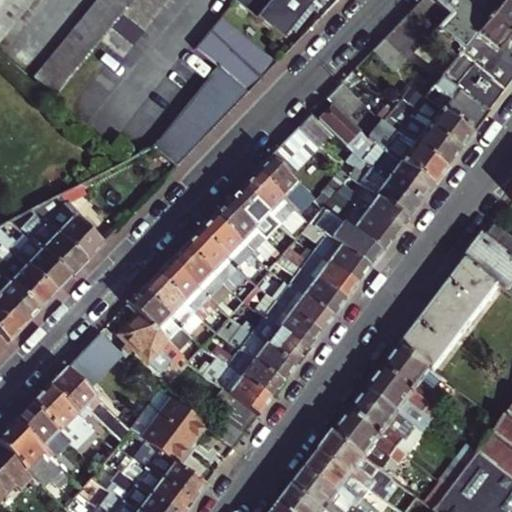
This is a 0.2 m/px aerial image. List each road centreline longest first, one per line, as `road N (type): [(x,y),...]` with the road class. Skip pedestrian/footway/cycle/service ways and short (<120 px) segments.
road 1 (residential): [(379,0),(0,389)]
road 2 (residential): [(229,511),(511,142)]
